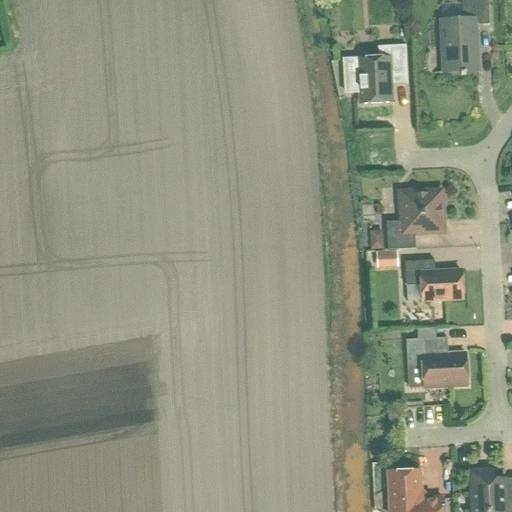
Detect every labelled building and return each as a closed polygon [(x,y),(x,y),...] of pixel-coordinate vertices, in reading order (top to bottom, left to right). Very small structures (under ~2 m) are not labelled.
[(489,26),(487,0),(480,0),(462,1),(463,21),(440,22),(440,23),(442,23),(444,74),(433,74),(433,75),(461,74),(461,77),(466,76),(465,74),(479,73),(479,72),(477,72),(475,27),(489,26)] [(360,94),(361,106),(392,104),(391,86),(408,85),(406,47),(378,49),(378,60),(358,61),(359,75),(344,76),(345,95),(360,94)] [(416,251),(415,235),(443,234),(441,194),(426,194),(426,192),(399,194),(400,210),(402,210),(402,223),(386,224),(388,252),(416,251)] [(367,250),(381,249),(380,231),(366,232),(367,250)] [(376,267),(398,266),(397,253),(375,254),(376,267)] [(435,274),(435,262),(405,264),(406,288),(422,287),(423,303),(463,301),(461,273),(435,274)] [(448,357),(447,340),(406,342),(407,368),(423,367),(425,390),(467,388),(465,356),(448,357)] [(389,426),(400,425),(399,417),(388,417),(389,426)] [(493,481),(492,472),(470,473),(472,511),(511,511),(511,491),(505,492),(505,481),(493,481)] [(428,501),(421,494),(420,473),(388,475),(390,511),(443,511),(443,500),(428,501)]
